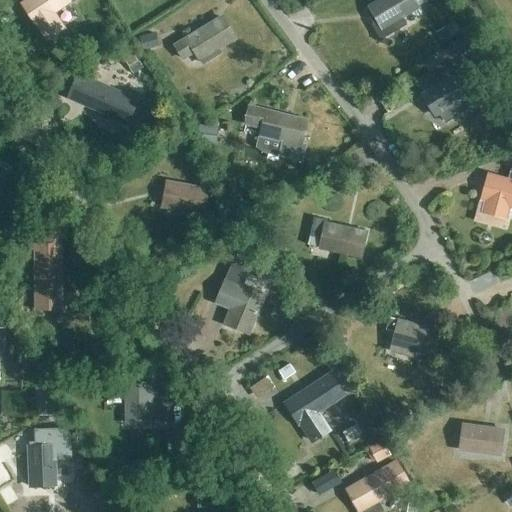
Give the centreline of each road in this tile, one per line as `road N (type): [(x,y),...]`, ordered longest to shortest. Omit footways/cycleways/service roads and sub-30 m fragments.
road 1 (residential): [(205,386),(18,98)]
road 2 (residential): [(435,244),(265,0)]
road 3 (residential): [(205,386),(435,244)]
road 4 (residential): [(287,511),(205,386)]
